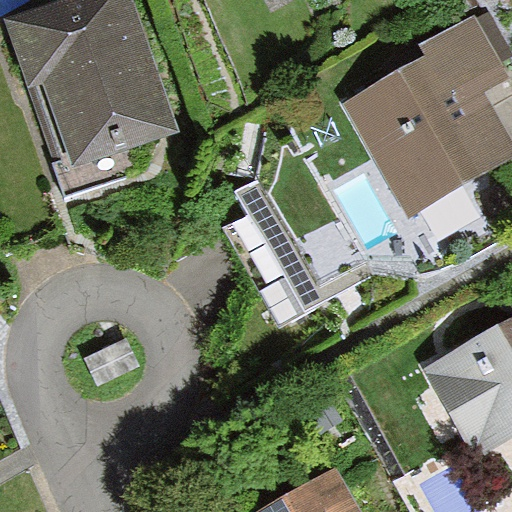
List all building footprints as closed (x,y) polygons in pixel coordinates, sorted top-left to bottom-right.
[(135,0),(61,0),(5,20),(66,195),(140,169),(133,150),(182,133),(135,0)] [(434,55),(345,103),(407,216),(511,158),(511,138),(487,93),(510,80),(501,62),(511,56),(511,53),(488,10),(427,43),(434,55)] [(249,214),(225,226),(259,289),(279,326),(375,275),(289,115),(268,126),(259,180),(237,191),(249,214)] [(440,234),(484,216),(473,190),(429,208),(440,234)] [(511,318),(423,369),(476,462),(511,441),(511,318)] [(128,339),(85,359),(98,387),(140,367),(128,339)] [(368,511),(340,463),(255,511),(368,511)]
